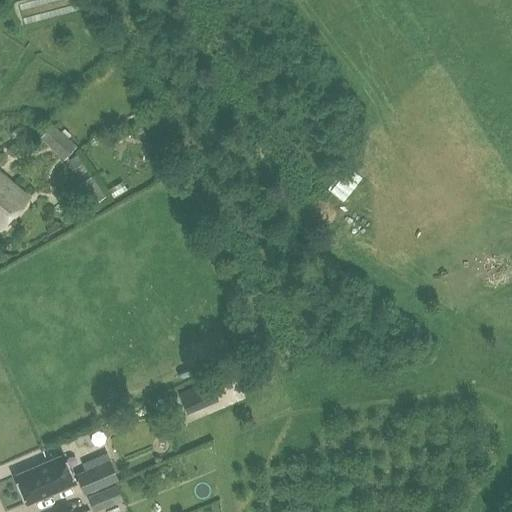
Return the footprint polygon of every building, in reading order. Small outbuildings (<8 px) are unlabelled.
[(40,138),(65,160),(78,146),(53,124),(40,138)] [(30,197),(0,172),(0,228),(3,231),(30,197)] [(81,184),(94,204),(106,197),(93,176),(81,184)] [(332,202),(348,195),(340,178),(324,185),(332,202)] [(193,406),(223,394),(219,385),(189,396),(193,406)] [(77,483),(65,455),(64,456),(17,475),(29,503),(77,483)] [(85,495),(118,481),(110,460),(77,474),(85,495)] [(88,498),(93,511),(98,511),(123,502),(117,486),(88,498)]
